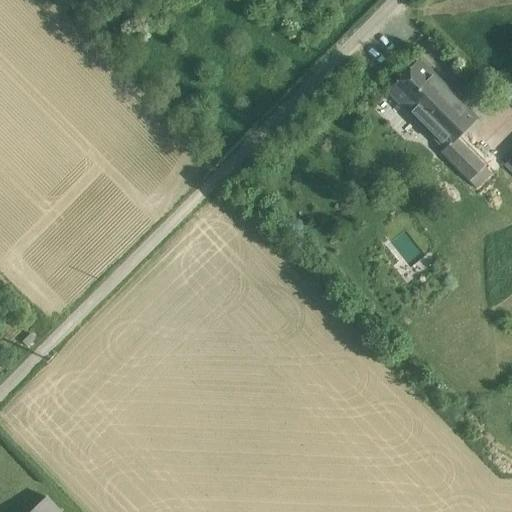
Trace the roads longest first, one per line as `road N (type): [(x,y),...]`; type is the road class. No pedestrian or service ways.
road 1 (unclassified): [(0,393),(392,0)]
road 2 (track): [(389,3),(502,127)]
